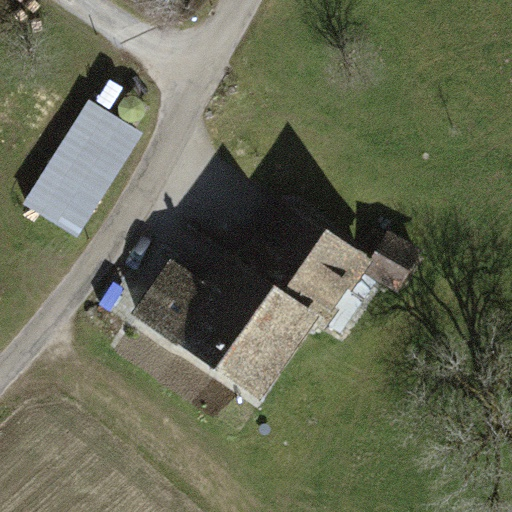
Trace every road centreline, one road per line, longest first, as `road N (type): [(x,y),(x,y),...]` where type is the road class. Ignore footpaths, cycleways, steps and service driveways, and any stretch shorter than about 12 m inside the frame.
road 1 (unclassified): [(249,0),(198,76),(127,224),(0,378)]
road 2 (track): [(87,0),(198,76)]
